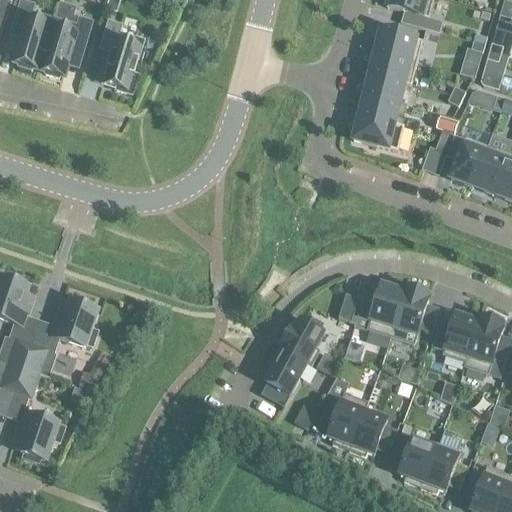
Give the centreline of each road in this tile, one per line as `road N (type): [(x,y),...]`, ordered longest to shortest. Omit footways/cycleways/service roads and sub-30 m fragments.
road 1 (residential): [(511,304),(416,267),(371,264),(330,273),(279,314),(222,413),(414,511)]
road 2 (residential): [(252,64),(223,149),(185,190),(133,203),(109,200),(0,165)]
road 3 (residential): [(332,84),(316,154),(325,170),(511,238)]
road 4 (residential): [(122,116),(0,90)]
